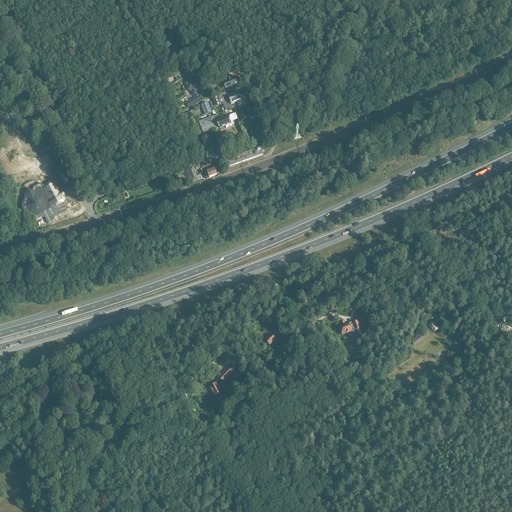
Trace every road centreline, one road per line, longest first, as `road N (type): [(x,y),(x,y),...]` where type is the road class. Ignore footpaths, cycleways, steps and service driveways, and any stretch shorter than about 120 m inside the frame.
road 1 (motorway): [(511,125),(262,244),(0,333)]
road 2 (motorway): [(0,347),(248,269),(511,157)]
road 3 (unclassified): [(84,201),(469,58),(511,15)]
road 4 (track): [(179,384),(264,288),(406,238),(488,336)]
road 5 (unclassified): [(226,473),(179,384),(146,346),(107,344),(0,400)]
road 6 (track): [(229,479),(318,380),(274,284)]
road 7 (unclassified): [(0,285),(78,285),(100,275),(106,250),(84,201)]
road 8 (unclassified): [(84,201),(0,43)]
road 9 (track): [(203,160),(124,0)]
road 10 (track): [(349,433),(488,336)]
road 11 (track): [(179,384),(73,511)]
road 12 (track): [(450,363),(414,511)]
road 13 (track): [(322,511),(349,433),(318,380)]
road 14 (track): [(273,134),(212,11)]
